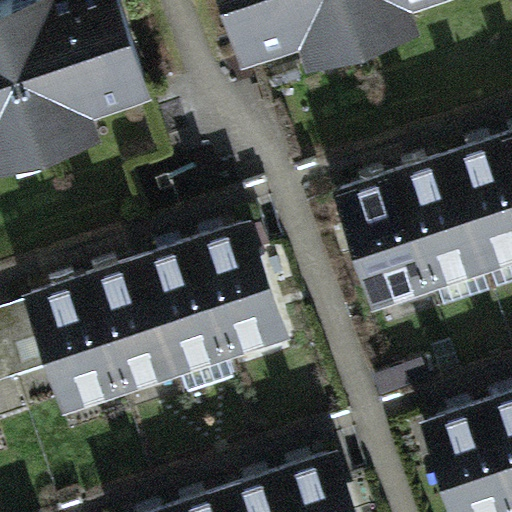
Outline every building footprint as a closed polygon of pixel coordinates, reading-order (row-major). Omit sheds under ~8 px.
[(0,0),(0,136),(148,87),(118,0),(0,0)] [(222,0),(243,62),(434,0),(222,0)] [(511,131),(335,188),(373,306),(511,260),(511,131)] [(285,339),(247,223),(0,302),(0,334),(28,422),(285,339)] [(0,431),(28,422),(0,334),(0,431)] [(511,511),(511,390),(422,420),(452,511),(511,511)] [(363,511),(344,453),(160,511),(363,511)]
